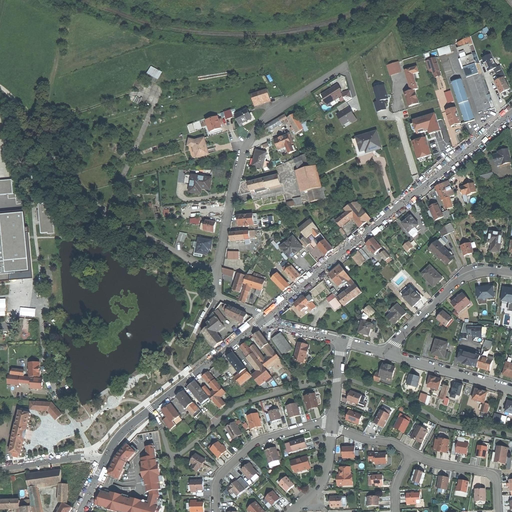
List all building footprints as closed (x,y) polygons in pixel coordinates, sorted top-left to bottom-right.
[(458,48),(480,113),(487,111),(496,108),(493,101),(490,102),(487,96),(490,95),(479,63),(481,63),(471,36),(459,43),(460,47),(458,48)] [(431,60),(436,75),(438,75),(441,74),(437,58),(431,60)] [(390,75),(403,73),(401,62),(388,64),(390,75)] [(501,75),(505,73),(501,64),(489,69),(492,75),(500,71),(501,75)] [(159,80),(163,72),(152,66),(148,74),(159,80)] [(410,106),(419,103),(415,90),(419,89),(416,79),(420,77),(418,73),(416,73),(414,68),(407,70),(413,91),(405,93),(410,106)] [(506,91),(510,89),(505,77),(496,82),(502,93),(506,91)] [(454,83),(467,123),(470,122),(474,121),(470,111),(473,110),(463,79),(454,83)] [(338,84),(321,95),(323,97),(323,100),(326,107),(343,96),(347,102),(353,98),(351,90),(343,93),(338,84)] [(385,100),(390,99),(386,85),(374,88),(378,101),(374,102),(377,112),(388,110),(385,100)] [(255,104),(271,99),(268,89),(252,95),(255,104)] [(351,107),(337,115),(345,127),(358,118),(351,107)] [(456,108),(447,111),(452,126),(457,125),(457,126),(459,126),(460,125),(460,124),(461,123),(456,108)] [(247,109),(235,115),(240,125),(247,121),(252,118),(247,109)] [(223,113),(226,120),(233,117),(231,110),(223,113)] [(294,114),(287,118),(297,133),(304,129),(294,114)] [(206,121),(210,132),(221,128),(220,125),(223,124),(222,122),(221,119),(219,120),(218,117),(206,121)] [(281,121),(279,118),(266,127),(269,132),(283,124),(281,121)] [(433,165),(433,164),(435,163),(431,146),(445,141),(442,130),(412,139),(423,174),(431,167),(433,165)] [(357,137),(362,154),(373,151),(382,148),(377,131),(357,137)] [(295,146),(291,136),(289,137),(288,135),(284,137),(283,136),(281,137),(279,138),(279,139),(275,141),(279,150),(287,147),(289,154),(295,152),(293,147),(295,146)] [(196,157),(209,154),(208,150),(204,138),(195,141),(190,140),(188,146),(194,147),(196,157)] [(265,161),(267,153),(257,150),(254,159),(255,159),(254,163),(253,166),(263,168),(269,166),(270,162),(265,161)] [(497,166),(500,165),(501,168),(511,164),(511,161),(509,150),(501,152),(500,152),(500,154),(495,155),(497,166)] [(309,191),(312,202),(320,200),(319,194),(323,194),(318,174),(314,175),(309,153),(296,159),(298,167),(294,168),(297,178),(300,177),(304,192),(309,191)] [(491,170),(481,173),(482,178),(493,176),(491,170)] [(281,184),(279,175),(248,182),(249,186),(251,191),(256,190),(257,192),(267,190),(266,187),(281,184)] [(202,194),(203,188),(207,189),(211,190),(213,179),(191,176),(188,191),(202,194)] [(13,180),(0,180),(0,194),(14,193),(13,180)] [(446,199),(449,209),(454,208),(451,197),(455,195),(449,181),(441,185),(437,187),(443,201),(446,199)] [(469,196),(473,195),(473,194),(478,193),(475,183),(470,184),(465,186),(466,186),(462,187),(464,195),(468,193),(468,195),(469,196)] [(293,200),(294,202),(287,203),(288,208),(302,205),(301,198),(293,200)] [(360,228),(371,219),(357,202),(354,203),(347,207),(346,205),(343,206),(345,208),(344,208),(347,212),(336,221),(334,218),(329,222),(331,225),(336,221),(341,227),(343,225),(352,218),(360,228)] [(49,234),(56,233),(52,205),(39,205),(42,233),(49,233),(49,234)] [(434,206),(430,208),(436,221),(444,217),(438,205),(434,206)] [(0,281),(34,278),(28,210),(0,212),(0,281)] [(249,225),(254,225),(253,214),(238,215),(239,221),(239,226),(242,226),(242,225),(244,225),(246,227),(248,226),(249,225)] [(419,232),(417,229),(420,227),(412,217),(409,219),(402,225),(413,237),(419,232)] [(326,256),(334,249),(326,239),(318,230),(318,228),(311,219),(299,230),(306,237),(312,232),(316,237),(315,238),(320,244),(318,246),(323,253),(326,256)] [(205,230),(214,232),(215,226),(216,222),(206,220),(206,225),(202,224),(201,229),(205,230)] [(449,235),(454,232),(451,224),(446,225),(445,226),(449,235)] [(443,237),(449,235),(445,226),(440,231),(443,237)] [(245,240),(245,236),(250,236),(251,252),(260,251),(258,230),(230,233),(231,241),(233,241),(245,240)] [(184,243),(187,235),(180,233),(177,240),(184,243)] [(502,235),(490,233),(489,243),(493,243),(491,252),(496,253),(499,254),(502,235)] [(289,258),(294,253),(296,255),(298,253),(303,249),(294,237),(281,248),(289,258)] [(311,243),(306,237),(301,241),(310,252),(314,249),(310,244),(311,243)] [(209,250),(211,250),(212,247),(213,241),(199,238),(198,247),(196,247),(194,255),(203,257),(203,254),(208,255),(209,250)] [(375,255),(382,249),(374,239),(369,243),(367,245),(375,255)] [(442,259),(448,265),(451,262),(454,259),(438,242),(430,250),(440,261),(442,259)] [(471,244),(461,246),(464,256),(470,255),(474,253),(471,244)] [(370,259),(362,249),(356,254),(353,256),(362,266),(365,263),(366,264),(367,263),(367,262),(370,259)] [(386,262),(390,258),(385,252),(381,255),(386,262)] [(284,292),(289,287),(288,285),(277,274),(284,269),(286,272),(295,282),(302,277),(282,255),(280,253),(268,264),(270,266),(264,272),(284,292)] [(356,285),(341,266),(335,271),(331,275),(340,287),(346,282),(350,287),(351,287),(352,288),(340,297),(334,289),(331,291),(337,299),(339,298),(345,306),(362,292),(356,285)] [(422,275),(434,287),(438,283),(443,279),(431,266),(422,275)] [(234,290),(241,293),(246,276),(239,274),(240,273),(231,270),(231,271),(223,269),(223,278),(228,280),(237,282),(234,290)] [(240,301),(246,303),(251,286),(258,288),(263,290),(266,281),(247,275),(244,284),(245,284),(243,290),(240,301)] [(478,300),(494,299),(493,287),(484,288),(477,289),(478,300)] [(511,302),(511,288),(511,289),(503,288),(501,301),(511,302)] [(402,295),(413,307),(418,303),(421,300),(412,290),(410,291),(409,289),(402,295)] [(471,304),(463,294),(457,298),(451,303),(460,313),(471,304)] [(316,308),(312,303),(310,304),(313,300),(310,296),(306,299),(304,297),(302,299),(295,305),(301,312),(308,306),(312,311),(316,308)] [(342,307),(334,297),(329,301),(336,312),(342,307)] [(387,318),(394,325),(400,319),(401,319),(403,317),(407,314),(398,304),(390,311),(392,313),(387,318)] [(242,321),(244,323),(248,314),(227,305),(224,310),(227,314),(227,315),(242,321)] [(370,306),(365,311),(371,317),(376,312),(370,306)] [(218,310),(215,313),(221,322),(225,319),(218,310)] [(215,348),(224,341),(217,332),(222,328),(225,326),(221,322),(215,313),(214,313),(208,320),(207,323),(210,327),(203,332),(215,348)] [(453,320),(445,313),(442,317),(439,320),(443,323),(441,325),(444,328),(445,326),(447,327),(453,320)] [(374,326),(363,322),(359,333),(365,335),(370,336),(372,329),(373,329),(374,326)] [(478,338),(483,338),(483,328),(468,327),(468,335),(473,336),(473,337),(474,337),(475,339),(478,338)] [(274,365),(277,369),(284,364),(275,351),(275,352),(260,332),(255,336),(254,337),(269,356),(265,359),(254,346),(251,348),(262,361),(268,370),(274,365)] [(285,355),(292,350),(281,334),(274,339),(285,355)] [(449,343),(437,340),(432,355),(437,356),(445,358),(445,357),(448,358),(449,353),(446,352),(449,343)] [(486,340),(485,343),(484,348),(492,350),(494,342),(486,340)] [(476,349),(483,351),(484,348),(485,343),(478,341),(476,349)] [(259,371),(253,376),(261,386),(266,381),(268,380),(269,381),(273,378),(265,367),(264,367),(246,343),(242,346),(241,347),(249,357),(259,371)] [(303,354),(307,355),(309,348),(307,348),(302,346),(302,345),(299,344),(294,361),(301,362),(303,354)] [(468,365),(479,368),(481,357),(482,356),(462,351),(459,363),(468,365)] [(235,378),(242,386),(253,377),(246,369),(247,369),(233,353),(228,357),(227,358),(240,374),(235,378)] [(491,371),(495,358),(490,357),(489,359),(481,357),(479,368),(486,370),(491,371)] [(511,377),(511,362),(509,361),(508,364),(507,363),(503,375),(510,377),(511,377)] [(32,378),(41,378),(41,371),(41,364),(31,364),(32,378)] [(217,378),(223,373),(218,365),(211,370),(217,378)] [(382,377),(392,380),(396,369),(387,366),(384,365),(381,375),(376,373),(374,380),(380,383),(382,377)] [(33,389),(44,390),(44,384),(44,380),(33,379),(33,378),(22,377),(26,377),(26,372),(14,371),(8,384),(8,388),(20,389),(21,382),(33,383),(33,389)] [(209,396),(210,396),(221,409),(226,405),(220,398),(226,392),(221,386),(209,372),(204,375),(203,376),(216,391),(212,393),(206,386),(203,388),(209,396)] [(221,385),(227,392),(239,383),(229,372),(224,377),(227,381),(221,385)] [(407,388),(417,391),(420,378),(415,377),(411,375),(407,388)] [(429,388),(439,391),(442,380),(437,379),(432,377),(429,388)] [(194,393),(203,404),(210,398),(196,382),(191,386),(186,390),(191,395),(194,393)] [(461,397),(463,386),(458,385),(455,384),(451,398),(456,399),(457,395),(461,397)] [(473,400),(484,404),(487,393),(482,392),(476,390),(473,400)] [(177,397),(187,409),(188,408),(191,412),(191,413),(195,418),(202,412),(198,406),(194,403),(185,391),(179,395),(177,397)] [(362,396),(363,395),(351,391),(348,401),(359,405),(361,400),(362,396)] [(315,394),(305,397),(309,410),(314,409),(318,407),(317,403),(320,403),(320,401),(318,396),(316,397),(315,394)] [(56,420),(62,415),(53,403),(29,401),(29,410),(38,410),(38,411),(50,412),(56,420)] [(79,412),(85,421),(98,410),(92,402),(79,412)] [(122,402),(107,414),(115,424),(130,413),(122,402)] [(297,403),(287,407),(290,419),(295,417),(301,415),(297,403)] [(166,409),(164,411),(166,415),(168,417),(167,418),(164,421),(170,431),(177,425),(174,421),(181,416),(172,404),(166,409)] [(481,413),(487,414),(489,405),(484,404),(481,413)] [(392,412),(383,408),(375,423),(380,425),(384,428),(392,412)] [(279,409),(269,412),(272,422),(277,421),(281,420),(279,409)] [(22,455),(24,455),(27,443),(28,443),(28,442),(32,443),(33,435),(35,427),(31,427),(31,426),(30,425),(32,415),(21,412),(19,424),(18,424),(18,425),(15,424),(14,427),(17,428),(15,437),(12,436),(11,440),(15,440),(14,442),(15,442),(13,453),(16,454),(15,457),(21,458),(22,455)] [(363,426),(367,417),(355,413),(354,414),(350,412),(347,420),(356,423),(363,426)] [(258,413),(248,417),(252,430),(258,428),(262,426),(258,413)] [(502,416),(495,414),(492,423),(500,425),(502,416)] [(405,433),(410,422),(401,417),(402,416),(400,415),(394,427),(401,431),(405,433)] [(239,439),(238,437),(242,435),(235,423),(227,428),(230,433),(227,435),(232,442),(236,440),(239,439)] [(421,443),(428,431),(418,426),(412,438),(417,441),(421,443)] [(114,476),(120,479),(129,461),(137,453),(132,449),(138,442),(139,451),(141,450),(161,447),(159,431),(138,434),(118,455),(109,474),(114,476)] [(447,453),(449,441),(440,439),(439,440),(437,450),(437,451),(442,452),(447,453)] [(308,448),(305,440),(301,442),(300,440),(296,441),(287,444),(289,453),(308,448)] [(223,455),(227,451),(219,442),(216,445),(211,449),(220,458),(223,455)] [(467,454),(469,444),(458,442),(458,444),(454,443),(452,451),(461,453),(467,454)] [(489,449),(490,444),(483,443),(483,446),(479,446),(477,457),(481,458),(486,458),(488,449),(489,449)] [(500,463),(506,464),(509,448),(498,446),(497,453),(495,462),(495,463),(500,463)] [(147,501),(101,489),(94,506),(118,511),(162,511),(168,488),(161,447),(141,450),(149,494),(147,501)] [(344,458),(360,457),(360,450),(356,450),(355,447),(352,448),(343,448),(344,458)] [(266,451),(271,467),(277,466),(277,465),(280,464),(279,460),(280,460),(277,453),(278,453),(277,448),(271,449),(266,451)] [(376,453),(369,453),(369,462),(376,462),(376,464),(387,464),(387,454),(379,454),(379,453),(376,453)] [(205,465),(204,464),(206,461),(196,454),(188,465),(198,471),(200,468),(202,469),(204,467),(205,465)] [(307,457),(292,462),(294,471),(295,471),(296,473),(297,473),(298,476),(310,472),(309,469),(310,469),(309,464),(307,457)] [(242,470),(253,482),(260,475),(250,464),(246,467),(242,470)] [(351,472),(351,467),(345,468),(341,472),(341,475),(339,475),(340,478),(340,482),(344,482),(344,485),(351,485),(351,476),(351,475),(353,475),(353,472),(351,472)] [(28,475),(29,488),(34,511),(41,511),(36,487),(62,483),(62,470),(28,475)] [(420,472),(415,470),(412,481),(422,484),(425,474),(420,472)] [(369,486),(383,485),(383,480),(383,475),(369,476),(369,486)] [(443,477),(440,476),(438,488),(439,488),(438,492),(445,493),(446,490),(447,490),(449,478),(443,477)] [(287,477),(284,479),(282,477),(276,482),(279,484),(280,483),(288,492),(291,488),(295,485),(287,477)] [(464,481),(459,480),(458,486),(456,486),(455,495),(466,497),(469,482),(464,481)] [(197,490),(204,490),(204,486),(204,481),(191,481),(192,492),(197,492),(197,490)] [(228,491),(234,499),(245,490),(237,481),(233,485),(232,484),(229,486),(227,488),(229,490),(228,491)] [(480,490),(476,490),(476,493),(477,493),(477,497),(475,497),(476,506),(486,505),(486,489),(480,490)] [(280,499),(273,491),(266,498),(273,506),(277,503),(280,499)] [(420,504),(420,494),(407,494),(407,499),(407,504),(420,504)] [(365,506),(379,506),(379,501),(379,496),(365,497),(365,506)] [(343,506),(347,506),(347,497),(331,497),(331,501),(331,507),(343,507),(343,506)] [(27,508),(21,508),(21,509),(19,510),(18,511),(31,511),(31,507),(30,500),(26,501),(27,508)] [(191,511),(200,511),(205,511),(205,507),(205,503),(199,503),(199,504),(197,504),(197,500),(191,501),(191,511)] [(265,511),(256,502),(248,510),(250,511),(265,511)] [(70,511),(73,508),(64,503),(59,511),(70,511)]
